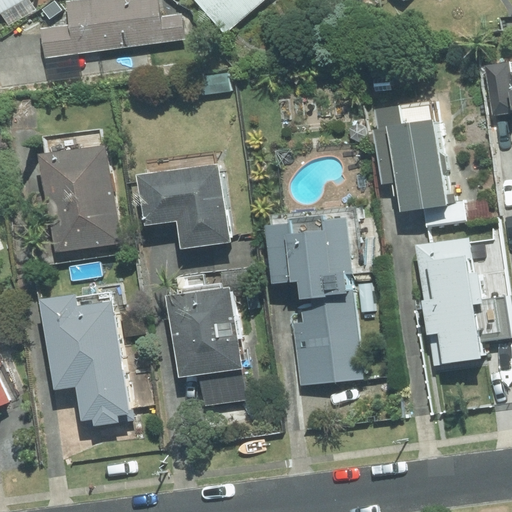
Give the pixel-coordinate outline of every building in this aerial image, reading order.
[(0,0),(0,14),(1,16),(29,0),(0,0)] [(49,56),(189,38),(186,12),(164,15),(162,0),(71,0),(75,23),(45,27),(49,56)] [(200,0),(228,33),(267,0),(200,0)] [(474,14),(487,15),(487,5),(475,4),(474,14)] [(511,59),(489,63),(497,113),(511,111),(511,59)] [(206,94),(234,91),(232,72),(203,75),(206,94)] [(430,224),(470,218),(468,200),(457,201),(445,116),(443,116),(440,99),(383,107),(386,126),(380,127),(388,182),(397,181),(399,194),(408,193),(410,209),(428,207),(430,224)] [(60,250),(127,241),(114,142),(47,151),(60,250)] [(189,247),(241,240),(231,161),(148,171),(154,222),(186,218),(189,247)] [(305,384),(369,377),(359,273),(361,273),(355,215),(274,224),(280,282),(317,277),(321,317),(298,320),(305,384)] [(473,235),(470,218),(430,224),(432,241),(422,242),(439,362),(493,355),(476,235),(473,235)] [(205,372),(209,404),(252,398),(248,367),(252,366),(241,284),(176,292),(187,375),(205,372)] [(139,419),(121,298),(87,303),(85,291),(49,296),(62,388),(84,385),(90,419),(101,417),(102,424),(139,419)] [(0,406),(16,400),(0,360),(0,406)]
